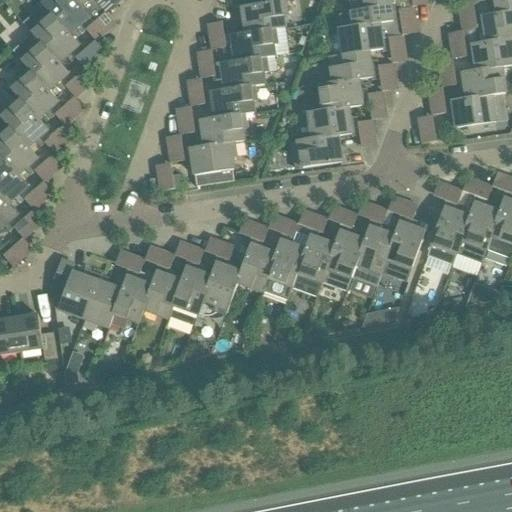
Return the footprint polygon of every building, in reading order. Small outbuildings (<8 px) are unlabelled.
[(72,0),(50,0),(43,7),(50,15),(50,14),(69,37),(77,30),(82,37),(89,31),(83,24),(90,18),(80,7),(72,0)] [(83,24),(89,31),(107,15),(97,4),(99,2),(96,0),(72,0),(80,7),(90,18),(83,24)] [(412,0),(350,0),(355,29),(379,26),(393,24),(392,16),(400,15),(399,11),(413,9),(412,0)] [(511,0),(487,0),(489,8),(497,7),(498,16),(511,14),(511,0)] [(276,32),(286,31),(284,19),(288,18),(286,3),(243,10),(244,17),(236,19),(238,28),(245,27),(246,36),(247,37),(276,32)] [(50,14),(50,15),(39,24),(42,28),(33,36),(39,43),(40,43),(59,65),(66,58),(72,64),(79,58),(73,52),(79,48),(69,37),(50,14)] [(477,27),(478,31),(464,33),(466,45),(473,44),(473,46),(488,44),(488,45),(511,41),(511,42),(511,14),(498,16),(484,18),(485,26),(477,27)] [(402,25),(400,15),(392,16),(393,24),(394,26),(402,25)] [(485,26),(484,18),(484,16),(475,17),(477,27),(485,26)] [(382,44),(390,43),(390,39),(404,37),(402,25),(394,26),(393,24),(379,26),(355,29),(341,31),(345,57),(368,54),(382,52),(382,44)] [(246,36),(233,38),(234,46),(225,48),(227,56),(235,55),(236,64),(265,60),(275,59),(273,47),(278,46),(276,32),(247,37),(246,36)] [(234,46),(233,38),(232,36),(224,37),(225,48),(234,46)] [(488,44),(473,46),(475,54),(466,56),(467,58),(468,64),(475,63),(477,72),(477,73),(502,69),(502,70),(511,68),(511,42),(511,41),(488,45),(488,44)] [(40,43),(39,43),(29,52),(32,56),(23,64),(29,71),(48,93),(49,92),(55,87),(61,93),(68,87),(62,80),(68,75),(59,65),(40,43)] [(392,53),(390,43),(382,44),(382,52),(383,54),(392,53)] [(466,56),(475,54),(473,46),(473,44),(466,45),(450,47),(452,60),(467,58),(466,56)] [(81,46),(79,48),(73,52),(79,58),(87,52),(81,46)] [(309,53),(310,62),(323,59),(321,51),(309,53)] [(345,57),(330,59),(334,85),(335,86),(358,82),(358,83),(372,81),(371,73),(380,71),(378,62),(370,63),(368,54),(345,57)] [(236,64),(222,66),(223,74),(215,75),(216,85),(224,83),(226,92),(226,93),(255,88),(255,89),(265,87),(263,75),(268,75),(265,60),(236,64)] [(223,74),(222,66),(222,64),(213,65),(214,71),(215,75),(223,74)] [(199,67),(201,81),(215,78),(215,75),(214,71),(213,65),(199,67)] [(477,72),(463,74),(465,82),(456,84),(457,93),(466,92),(467,101),(492,98),(506,96),(502,70),(502,69),(477,73),(477,72)] [(29,71),(18,81),(21,84),(12,92),(18,99),(38,122),(39,121),(46,115),(51,121),(58,115),(52,109),(58,103),(49,92),(48,93),(29,71)] [(381,81),(380,71),(371,73),(372,81),(372,83),(381,81)] [(465,82),(463,74),(463,72),(455,73),(456,84),(465,82)] [(70,74),(68,75),(62,80),(68,87),(76,80),(70,74)] [(335,86),(334,85),(319,88),(323,113),(324,114),(348,110),(362,108),(360,100),(369,99),(367,91),(359,92),(358,83),(358,82),(335,86)] [(226,92),(211,94),(213,102),(204,104),(206,112),(213,111),(215,120),(215,121),(245,116),(245,117),(254,115),(252,104),(257,103),(255,89),(255,88),(226,93),(226,92)] [(213,102),(211,94),(211,92),(203,93),(204,104),(213,102)] [(455,111),(446,112),(448,121),(456,120),(457,130),(496,125),(492,98),(467,101),(454,103),(455,111)] [(18,99),(7,109),(10,113),(2,121),(8,128),(9,128),(28,149),(29,149),(35,143),(41,149),(47,143),(42,137),(48,132),(39,121),(38,122),(18,99)] [(370,109),(369,99),(360,100),(362,108),(362,110),(370,109)] [(455,111),(454,103),(453,101),(445,102),(446,112),(455,111)] [(60,103),(58,103),(52,109),(58,115),(65,108),(60,103)] [(324,114),(323,113),(309,115),(313,142),(338,138),(338,139),(352,137),(350,129),(358,128),(357,118),(350,119),(348,110),(324,114)] [(203,130),(194,131),(196,141),(203,140),(205,148),(205,149),(234,145),(244,144),(242,132),(247,131),(245,117),(245,116),(215,121),(215,120),(201,122),(203,130)] [(203,130),(201,122),(200,120),(193,121),(194,131),(203,130)] [(9,128),(8,128),(0,135),(0,140),(1,141),(0,141),(0,157),(18,178),(25,171),(30,177),(37,171),(32,165),(38,160),(29,149),(28,149),(9,128)] [(360,138),(358,128),(350,129),(352,137),(352,139),(360,138)] [(442,129),(434,130),(436,143),(445,142),(442,129)] [(50,131),(48,132),(42,137),(47,143),(55,137),(50,131)] [(313,142),(293,145),(297,172),(342,164),(341,157),(348,156),(347,146),(339,148),(338,139),(338,138),(313,142)] [(193,158),(184,160),(186,169),(193,167),(195,178),(196,178),(197,189),(234,183),(233,173),(234,172),(232,160),(236,159),(234,145),(205,149),(205,148),(191,150),(193,158)] [(193,158),(191,150),(191,148),(183,149),(184,160),(193,158)] [(0,157),(0,197),(7,206),(7,205),(14,199),(20,206),(27,200),(22,194),(28,189),(18,178),(0,157)] [(40,158),(38,160),(32,165),(37,171),(45,165),(40,158)] [(181,177),(172,179),(174,192),(183,190),(181,177)] [(29,187),(28,189),(22,194),(27,200),(35,193),(29,187)] [(511,204),(511,194),(505,192),(502,200),(505,201),(511,204)] [(463,194),(459,206),(456,205),(453,213),(445,210),(428,258),(453,266),(462,242),(470,219),(461,216),(469,196),(463,194)] [(0,197),(0,230),(4,227),(9,234),(17,228),(11,221),(17,216),(7,205),(7,206),(0,197)] [(483,208),(486,200),(476,197),(473,205),(474,205),(483,208)] [(462,242),(453,266),(454,267),(458,255),(483,264),(487,252),(492,237),(500,214),(491,211),(494,203),(486,200),(483,208),(474,205),(470,219),(462,242)] [(453,213),(456,205),(446,201),(443,209),(445,210),(453,213)] [(492,237),(487,252),(511,261),(511,259),(511,204),(505,201),(500,214),(492,237)] [(387,261),(395,238),(386,235),(394,214),(389,213),(384,226),(381,224),(378,232),(370,229),(365,243),(357,265),(352,279),(377,288),(382,275),(387,261)] [(19,214),(17,216),(11,221),(17,228),(24,221),(19,214)] [(407,227),(410,219),(400,216),(398,223),(400,224),(407,227)] [(387,261),(382,275),(407,284),(425,234),(416,230),(419,223),(410,219),(407,227),(400,224),(395,238),(387,261)] [(378,232),(381,224),(371,220),(368,228),(370,229),(378,232)] [(264,292),(288,301),(293,288),(298,275),(306,252),(305,252),(310,239),(308,238),(311,230),(299,225),(294,239),(291,238),(289,246),(281,243),(276,256),(277,256),(268,279),(264,292)] [(348,237),(351,229),(341,225),(338,233),(340,234),(348,237)] [(328,270),(324,282),(348,290),(352,279),(357,265),(365,243),(356,239),(359,232),(351,229),(348,237),(340,234),(335,247),(336,247),(328,270)] [(318,242),(321,234),(311,230),(308,238),(310,239),(318,242)] [(298,275),(293,288),(318,297),(324,282),(328,270),(336,247),(335,247),(327,244),(330,237),(321,234),(318,242),(310,239),(305,252),(306,252),(298,275)] [(289,246),(291,238),(282,235),(279,242),(281,243),(289,246)] [(259,250),(262,242),(252,239),(249,247),(251,248),(259,250)] [(8,242),(0,249),(0,253),(3,258),(14,249),(8,242)] [(251,248),(241,274),(242,275),(238,284),(239,284),(263,293),(264,292),(268,279),(277,256),(276,256),(267,253),(270,246),(262,242),(259,250),(251,248)] [(224,268),(227,260),(217,257),(214,264),(216,266),(224,268)] [(204,302),(199,314),(207,317),(211,317),(215,315),(218,312),(227,315),(239,284),(238,284),(242,275),(241,274),(232,271),(235,263),(227,260),(224,268),(216,266),(211,279),(203,302),(204,302)] [(85,271),(82,278),(73,275),(75,267),(63,262),(53,287),(67,292),(60,311),(84,320),(98,284),(104,286),(107,279),(85,271)] [(194,273),(197,265),(188,262),(185,270),(187,271),(194,273)] [(174,306),(170,317),(195,326),(199,314),(204,302),(203,302),(211,279),(203,276),(205,268),(197,265),(194,273),(187,271),(182,284),(183,284),(174,306)] [(165,278),(168,270),(158,266),(155,274),(157,275),(165,278)] [(157,275),(152,288),(152,289),(144,311),(169,320),(170,317),(174,306),(183,284),(182,284),(173,281),(176,273),(168,270),(165,278),(157,275)] [(135,283),(138,274),(128,271),(125,279),(127,280),(135,283)] [(127,280),(122,293),(123,293),(114,315),(139,325),(144,311),(152,289),(152,288),(144,285),(146,277),(138,274),(135,283),(127,280)] [(116,282),(107,279),(104,286),(98,284),(84,320),(109,330),(114,315),(123,293),(122,293),(113,290),(116,282)] [(511,300),(511,288),(502,288),(497,303),(511,300)] [(468,308),(471,307),(472,306),(474,300),(469,298),(466,307),(466,308),(468,308)] [(14,320),(19,355),(43,351),(45,362),(56,361),(57,360),(53,335),(41,337),(38,317),(14,320)] [(367,320),(368,329),(378,327),(376,318),(367,320)] [(0,357),(19,355),(14,320),(0,322),(0,357)] [(350,321),(342,323),(343,332),(352,330),(350,321)] [(284,341),(287,333),(279,330),(276,338),(284,341)] [(256,351),(259,342),(247,338),(242,353),(256,351)] [(182,366),(196,363),(194,357),(186,354),(182,366)] [(156,356),(152,366),(162,370),(166,360),(156,356)] [(56,361),(45,362),(44,362),(46,374),(46,375),(58,373),(56,361)] [(133,375),(137,365),(126,361),(123,371),(133,375)] [(67,385),(67,386),(77,384),(77,383),(76,375),(67,372),(66,376),(67,385)] [(3,393),(5,404),(17,402),(15,391),(3,393)]
